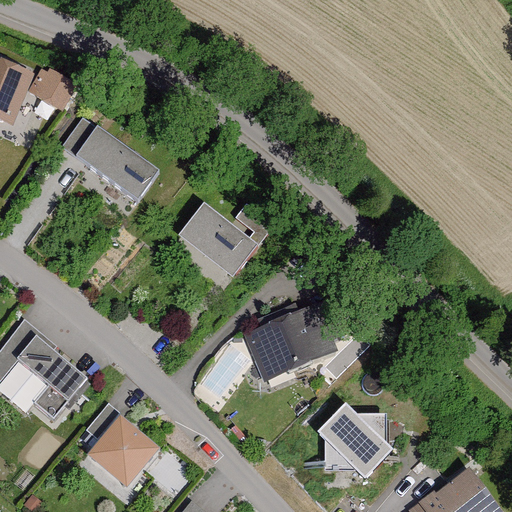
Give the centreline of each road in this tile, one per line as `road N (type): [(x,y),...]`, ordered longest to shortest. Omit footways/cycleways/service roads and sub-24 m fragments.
road 1 (residential): [(0,7),(105,50),(231,122),(511,388)]
road 2 (residential): [(278,511),(70,303),(0,253)]
